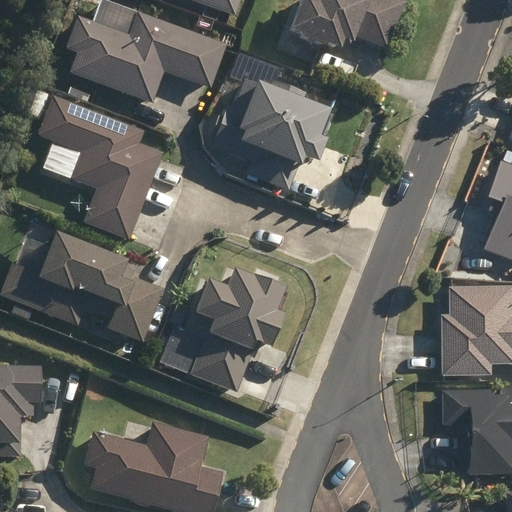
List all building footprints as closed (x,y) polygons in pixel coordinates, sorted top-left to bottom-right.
[(191,0),(232,15),(237,0),(191,0)] [(402,2),(396,0),(299,0),(289,29),(301,33),(299,37),(330,49),(331,45),(338,47),(342,38),(350,42),(352,36),(385,48),(402,2)] [(222,45),(136,14),(128,36),(77,17),(66,48),(77,53),(70,72),(150,101),(162,70),(206,87),(222,45)] [(249,160),(244,173),(286,189),(300,154),(314,159),(332,114),(298,101),(301,93),(271,81),(268,88),(242,78),(223,129),(219,127),(211,145),(249,160)] [(140,131),(53,97),(39,134),(81,151),(71,177),(98,188),(85,221),(125,238),(159,154),(135,144),(140,131)] [(511,166),(499,161),(486,196),(492,198),(488,208),(498,212),(483,250),(511,260),(511,166)] [(13,263),(1,293),(76,323),(82,308),(110,319),(107,328),(141,341),(162,290),(134,278),(132,282),(118,277),(124,260),(55,233),(39,273),(13,263)] [(191,377),(236,394),(255,343),(269,348),(281,316),(276,314),(285,290),(234,271),(226,290),(205,282),(185,334),(204,341),(191,377)] [(441,315),(441,375),(489,375),(489,363),(511,363),(511,304),(511,287),(448,287),(448,315),(441,315)] [(0,369),(0,441),(16,441),(16,415),(29,415),(29,401),(36,401),(36,370),(0,369)] [(489,390),(442,391),(442,424),(468,424),(469,473),(511,471),(511,388),(501,389),(501,396),(489,396),(489,390)] [(97,466),(91,489),(182,511),(210,511),(220,474),(198,468),(205,438),(152,424),(146,447),(92,433),(85,463),(97,466)]
